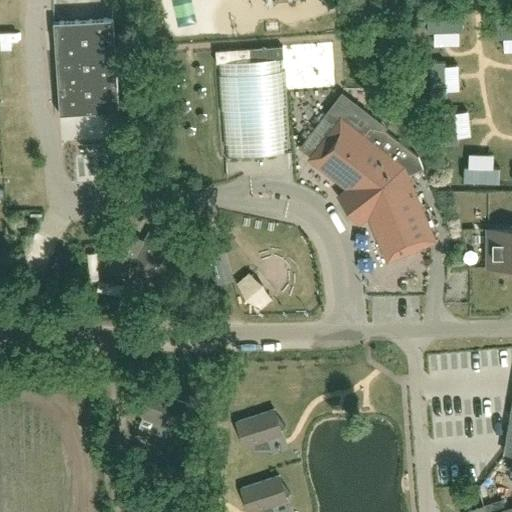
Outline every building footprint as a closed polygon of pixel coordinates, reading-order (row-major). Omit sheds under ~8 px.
[(0,0),(0,9),(12,9),(11,0),(0,0)] [(113,18),(54,22),(60,115),(119,111),(113,18)] [(447,36),(447,51),(484,51),(484,36),(447,36)] [(252,49),(215,51),(216,63),(219,63),(226,157),(287,153),(286,141),(288,141),(283,69),(282,69),(282,59),(281,47),(252,49)] [(451,86),(486,76),(482,62),(447,72),(451,86)] [(311,157),(311,158),(340,181),(345,179),(355,187),(345,194),(354,205),(362,216),(372,208),(377,220),(373,224),(388,259),(433,240),(406,175),(423,168),(418,156),(384,130),(369,127),(362,136),(340,119),(311,157)] [(511,267),(511,229),(488,229),(488,267),(511,267)] [(154,272),(170,241),(150,231),(145,240),(126,230),(109,261),(130,271),(135,262),(154,272)] [(232,279),(224,251),(206,256),(214,285),(232,279)] [(247,270),(230,283),(252,311),(268,298),(247,270)] [(179,428),(188,404),(151,390),(141,414),(179,428)] [(285,426),(276,414),(274,409),(236,422),(244,447),(254,444),(255,448),(269,448),(267,440),(282,434),(281,429),(285,426)] [(287,501),(286,496),(290,492),(280,480),(279,476),(241,488),(248,511),(253,511),(258,510),(259,511),(273,511),(271,506),(287,501)] [(464,511),(511,511),(511,507),(505,510),(502,500),(464,511)]
